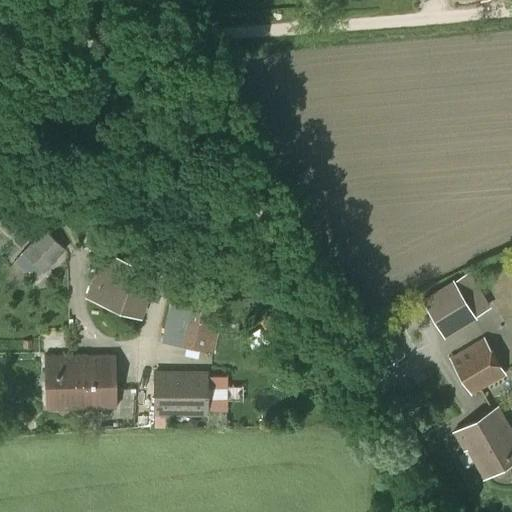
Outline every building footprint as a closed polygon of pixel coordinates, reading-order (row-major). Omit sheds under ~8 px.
[(66,248),(44,228),(23,252),(36,264),(30,270),(36,276),(41,270),(44,272),(66,248)] [(85,297),(142,317),(158,269),(102,249),(85,297)] [(423,299),(424,302),(444,335),(491,306),(485,297),(469,271),(423,299)] [(191,309),(183,346),(204,350),(211,351),(214,352),(221,316),(221,315),(211,313),(214,299),(212,298),(197,295),(194,309),(191,309)] [(449,357),(471,395),(506,374),(484,336),(449,357)] [(44,355),(45,409),(116,407),(115,354),(44,355)] [(155,413),(207,413),(207,372),(155,371),(155,413)] [(467,448),(484,477),(511,460),(511,429),(498,405),(453,431),(464,450),(467,448)]
